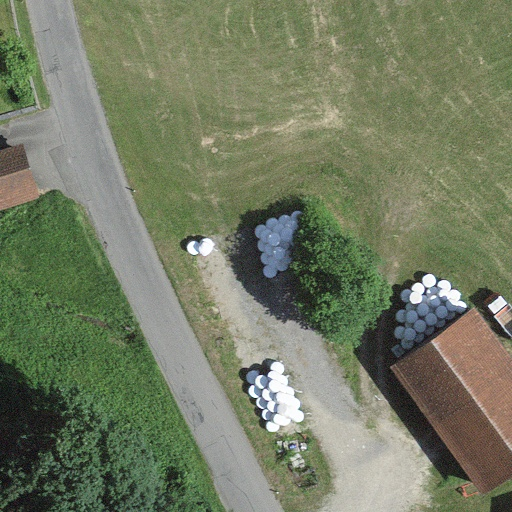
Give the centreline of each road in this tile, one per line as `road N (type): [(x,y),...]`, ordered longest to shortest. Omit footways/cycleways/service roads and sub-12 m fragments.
road 1 (residential): [(253,511),(183,368),(72,63),(61,0)]
road 2 (track): [(66,27),(511,236)]
